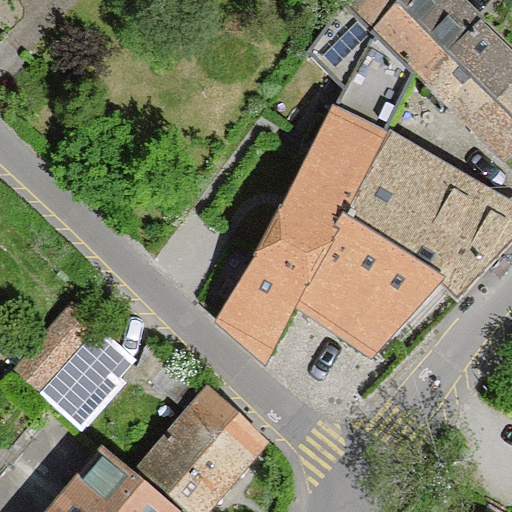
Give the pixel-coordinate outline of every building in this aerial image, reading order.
[(431,88),(439,79),(480,29),(451,0),(348,0),(347,3),(431,88)] [(511,59),(480,29),(439,79),(511,150),(511,82),(509,79),(511,76),(511,59)] [(295,192),(344,215),(376,151),(381,154),(388,141),(332,117),(295,192)] [(511,246),(511,228),(381,154),(376,151),(344,215),(444,280),(439,285),(460,304),(511,246)] [(295,192),(220,322),(268,363),(306,294),(383,345),(439,285),(444,280),(344,215),(295,192)] [(67,362),(98,328),(75,308),(43,342),(67,362)] [(85,426),(119,385),(110,376),(124,359),(100,337),(49,396),(85,426)] [(193,412),(209,394),(169,360),(153,379),(193,412)] [(193,412),(142,471),(162,488),(186,509),(189,511),(208,511),(268,444),(212,391),(209,394),(193,412)] [(109,455),(60,511),(177,511),(156,495),(109,455)] [(184,511),(186,509),(162,488),(156,495),(177,511),(184,511)]
